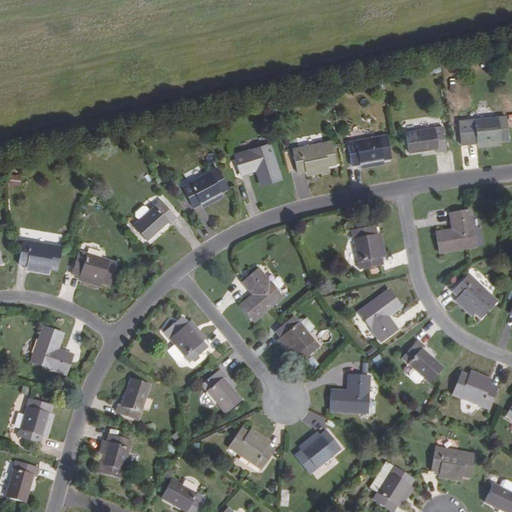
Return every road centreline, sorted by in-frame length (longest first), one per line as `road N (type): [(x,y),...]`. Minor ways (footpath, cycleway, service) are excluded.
road 1 (residential): [(181,282),(268,232),(331,210),(410,198)]
road 2 (residential): [(511,370),(449,333),(424,292),(410,198)]
road 3 (residential): [(59,506),(87,415),(120,349)]
road 4 (residential): [(181,282),(286,407)]
road 5 (residential): [(0,307),(73,317),(120,349)]
